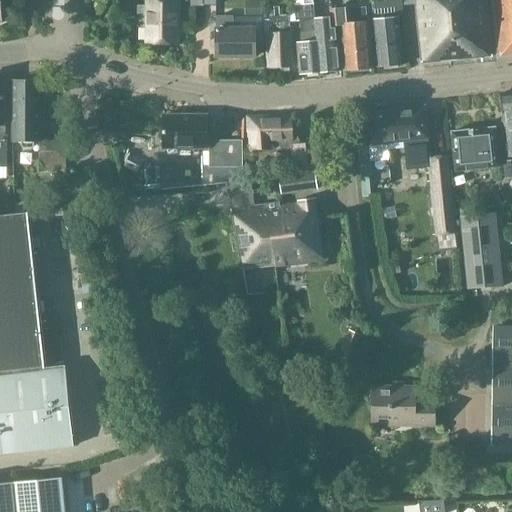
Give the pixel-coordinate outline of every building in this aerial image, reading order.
[(187,0),(150,0),(151,1),(149,1),(149,6),(138,5),(138,26),(148,26),(148,40),(176,40),(177,1),(187,2),(187,0)] [(485,0),(415,0),(421,62),(491,55),(485,0)] [(511,0),(494,0),(500,55),(511,53),(511,0)] [(257,3),(247,3),(247,15),(258,15),(257,3)] [(345,70),(372,67),(368,22),(351,23),(350,9),(332,11),(333,25),(341,24),(345,70)] [(398,65),(402,65),(397,17),(395,17),(395,12),(374,14),(375,19),(373,19),(377,67),(387,66),(389,68),(397,67),(398,65)] [(267,67),(291,66),(288,16),(269,17),(270,33),(265,33),(267,67)] [(232,17),(215,17),(215,56),(254,56),(254,28),(232,28),(232,17)] [(330,18),(315,19),(320,72),(339,70),(337,39),(335,40),(334,28),(331,29),(330,18)] [(320,72),(315,19),(300,20),(302,42),(297,43),(300,74),(320,72)] [(33,146),(33,141),(38,141),(37,80),(12,80),(13,141),(21,141),(21,146),(23,148),(30,148),(33,146)] [(511,94),(500,95),(506,158),(511,157),(511,94)] [(424,106),(394,109),(398,143),(403,142),(406,170),(428,168),(432,229),(438,229),(438,237),(454,236),(448,157),(429,158),(427,139),(428,139),(424,106)] [(367,146),(398,143),(394,109),(363,113),(367,146)] [(207,148),(206,116),(163,116),(163,148),(207,148)] [(292,141),(290,117),(248,118),(250,150),(269,149),(268,142),(292,141)] [(455,171),(498,167),(494,128),(451,133),(455,171)] [(39,161),(64,161),(63,141),(39,141),(39,161)] [(209,166),(241,167),(241,142),(209,142),(209,166)] [(294,168),(319,167),(317,143),(293,144),(294,168)] [(277,175),(279,192),(280,192),(314,188),(312,171),(277,175)] [(242,270),(275,266),(323,260),(315,199),(297,201),(298,207),(280,209),(255,212),(249,179),(226,182),(242,270)] [(63,215),(61,198),(30,201),(31,214),(31,219),(63,215)] [(13,202),(0,203),(0,215),(15,214),(13,202)] [(460,217),(468,289),(501,285),(494,214),(468,217),(468,210),(461,211),(461,217),(460,217)] [(38,318),(27,213),(15,214),(0,215),(0,453),(72,446),(63,367),(62,367),(56,315),(38,318)] [(511,445),(511,327),(492,327),(491,445),(511,445)] [(434,426),(434,401),(414,401),(414,387),(373,387),(373,426),(434,426)] [(63,511),(60,477),(0,483),(0,511),(63,511)] [(443,511),(442,501),(418,501),(418,511),(443,511)]
